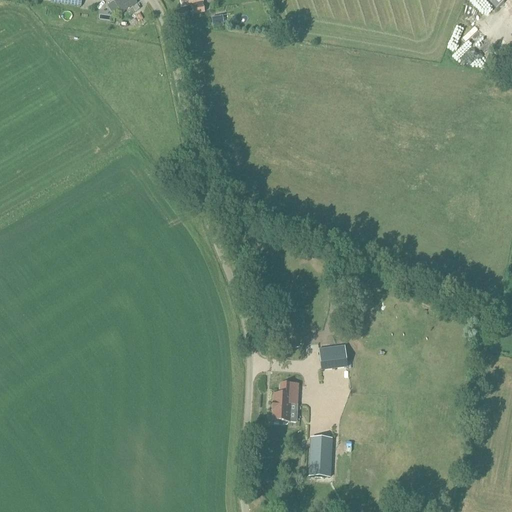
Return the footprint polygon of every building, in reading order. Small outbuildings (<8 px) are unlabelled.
[(134,0),(117,0),(113,4),(122,15),(137,4),(134,0)] [(487,0),(496,9),(506,0),(487,0)] [(195,8),(192,8),(194,15),(204,12),(203,6),(195,8)] [(466,64),(466,51),(458,51),(457,63),(466,64)] [(281,355),(320,350),(317,331),(279,336),(281,355)] [(347,368),(345,348),(318,351),(321,371),(347,368)] [(272,411),(273,411),(272,422),(289,423),(290,405),(297,405),(298,385),(281,385),(280,396),(273,395),(273,403),(272,411)] [(311,438),(309,478),(329,479),(331,440),(311,438)] [(411,477),(410,466),(401,467),(402,478),(411,477)] [(421,497),(422,469),(411,468),(409,497),(421,497)]
